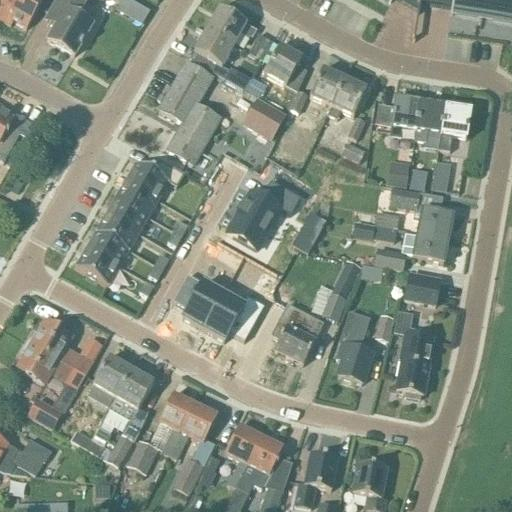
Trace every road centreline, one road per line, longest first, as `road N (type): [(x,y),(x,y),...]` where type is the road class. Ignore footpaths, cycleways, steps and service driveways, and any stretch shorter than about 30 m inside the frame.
road 1 (residential): [(440,448),(467,353),(504,94),(492,84),(362,55),(258,0)]
road 2 (residential): [(440,448),(279,410),(13,273)]
road 3 (tertiary): [(13,273),(104,125)]
road 4 (tertiary): [(104,125),(185,0)]
